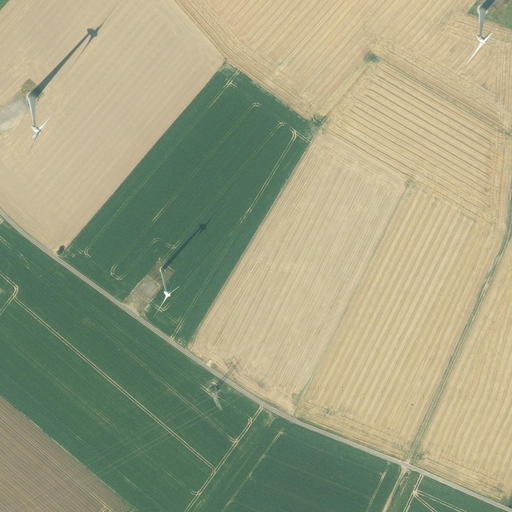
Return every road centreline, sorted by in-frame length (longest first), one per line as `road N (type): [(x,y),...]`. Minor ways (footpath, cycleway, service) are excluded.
road 1 (unclassified): [(0,210),(34,244),(261,405),(511,511)]
road 2 (track): [(405,465),(506,239),(511,196)]
